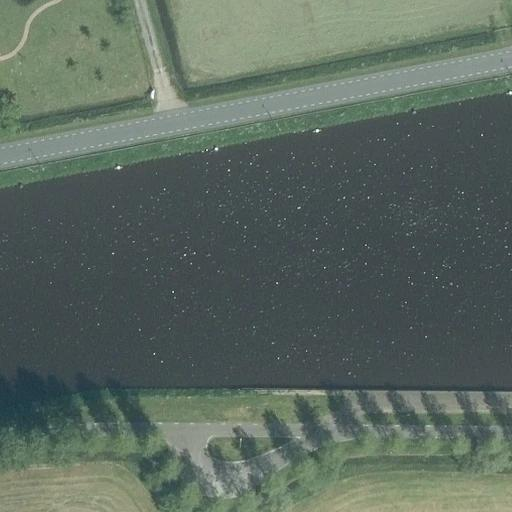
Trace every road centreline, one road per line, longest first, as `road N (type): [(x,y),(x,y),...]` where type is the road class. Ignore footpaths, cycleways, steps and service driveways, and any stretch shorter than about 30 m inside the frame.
road 1 (tertiary): [(0,155),(511,58)]
road 2 (unclassified): [(0,438),(117,429),(511,432)]
